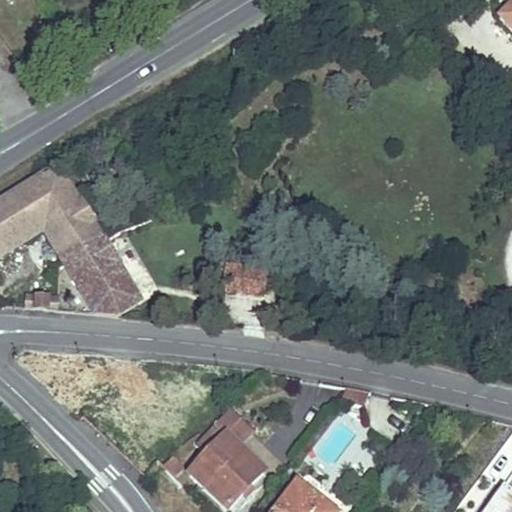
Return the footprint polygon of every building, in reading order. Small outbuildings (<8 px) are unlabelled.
[(511,6),(498,20),(511,34),(511,6)] [(0,258),(43,232),(64,266),(101,243),(80,206),(79,207),(56,171),(0,205),(0,258)] [(115,263),(102,242),(101,243),(64,266),(95,316),(117,318),(137,303),(113,264),(115,263)] [(221,293),(263,298),(266,271),(225,265),(221,293)] [(26,310),(56,313),(57,301),(27,299),(26,310)] [(76,416),(82,408),(90,400),(94,395),(108,407),(120,391),(80,355),(67,370),(51,355),(29,353),(26,357),(21,356),(15,362),(59,403),(76,416)] [(187,382),(237,386),(238,376),(189,372),(187,382)] [(215,409),(198,390),(175,410),(191,429),(215,409)] [(336,402),(343,392),(338,390),(332,399),(336,402)] [(363,409),(369,395),(346,390),(339,404),(363,409)] [(90,400),(82,408),(97,419),(108,407),(94,395),(90,400)] [(189,476),(227,511),(263,475),(236,448),(249,434),(228,413),(196,447),(207,457),(189,476)] [(175,478),(183,470),(172,459),(164,467),(175,478)] [(276,511),(331,511),(296,486),(276,511)] [(511,511),(511,500),(500,493),(486,511),(511,511)]
